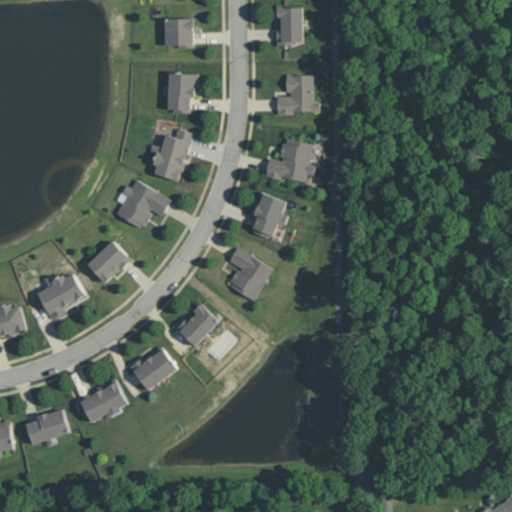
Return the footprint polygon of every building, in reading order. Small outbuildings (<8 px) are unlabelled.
[(279,5),(279,45),(293,45),(293,40),(305,40),(304,5),(279,5)] [(198,25),(198,31),(195,31),(195,46),(179,46),(179,44),(167,44),(167,17),(195,17),(194,24),(198,25)] [(199,72),(198,87),(196,87),(196,96),(192,96),(191,109),(190,109),(190,112),(175,111),(175,108),(170,108),(171,72),(199,72)] [(288,74),(315,74),(315,99),(321,99),(322,110),(295,110),(295,113),(279,113),(279,95),(288,95),(288,74)] [(193,131),(190,140),(192,140),(188,155),(189,156),(187,163),(184,171),(182,171),(180,180),(156,172),(159,164),(154,163),(158,152),(152,149),(154,143),(164,146),(168,133),(177,136),(179,127),(193,131)] [(272,156),(269,172),(309,180),(310,173),(317,174),(319,164),(312,162),(316,143),(289,138),(285,159),(272,156)] [(173,198),(163,215),(152,208),(150,211),(153,213),(146,224),(143,223),(141,226),(118,212),(128,194),(124,192),(128,183),(133,186),(138,178),(160,191),(161,190),(173,198)] [(256,213),(264,190),(289,200),(285,212),(290,214),(287,222),(281,219),(274,237),(254,229),(260,214),(256,213)] [(133,258),(122,269),(121,268),(107,282),(90,263),(115,239),(133,258)] [(240,245),(231,259),(240,265),(229,283),(256,299),(276,266),(240,245)] [(87,293),(79,298),(80,299),(73,304),(71,302),(65,305),(68,310),(53,318),(50,312),(50,311),(40,292),(51,286),(45,276),(51,273),(56,279),(66,273),(67,276),(75,272),(87,293)] [(29,327),(19,330),(20,332),(11,334),(10,332),(4,334),(4,335),(0,336),(0,302),(1,306),(12,303),(14,306),(22,305),(29,327)] [(221,319),(197,344),(178,327),(188,316),(189,317),(203,302),(221,319)] [(179,367),(150,389),(132,365),(145,356),(147,359),(154,355),(152,353),(163,345),(179,367)] [(130,401),(122,406),(123,410),(111,416),(110,412),(94,421),(89,412),(83,415),(76,401),(82,399),(81,398),(94,391),(93,389),(117,378),(130,401)] [(65,408),(72,431),(35,443),(33,438),(31,438),(25,424),(41,418),(39,414),(49,411),(49,413),(65,408)] [(0,421),(12,420),(16,448),(4,449),(4,455),(0,455),(0,421)] [(511,511),(511,495),(485,511),(511,511)]
